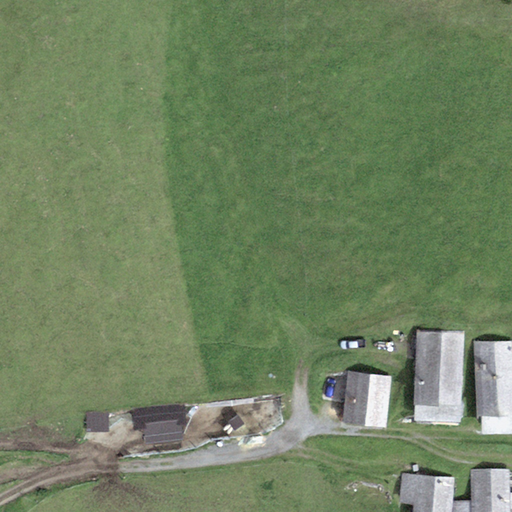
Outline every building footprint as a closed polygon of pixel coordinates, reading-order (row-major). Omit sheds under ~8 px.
[(459,423),(463,332),(417,330),(413,421),(459,423)] [(511,416),(511,357),(511,341),(473,343),(477,419),(511,416)] [(386,427),(391,377),(348,372),(342,423),(386,427)] [(184,403),(133,409),(136,429),(143,428),(145,445),(184,441),(182,424),(186,423),(184,403)] [(109,412),(86,413),(86,433),(109,432),(109,412)] [(510,511),(509,470),(470,471),(471,500),(471,511),(510,511)] [(451,511),(454,478),(416,475),(402,475),(399,504),(414,505),(413,511),(451,511)] [(454,511),(471,511),(471,500),(454,501),(454,511)]
